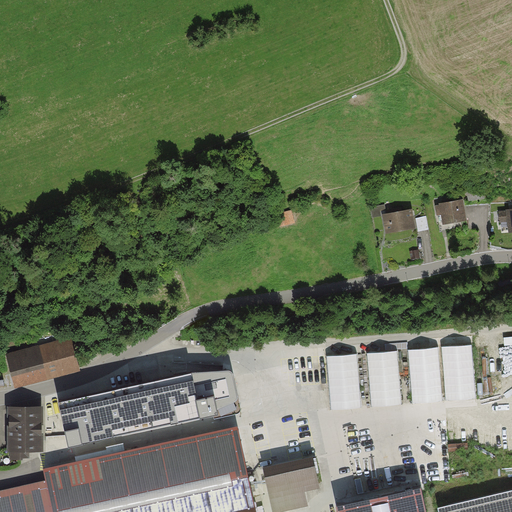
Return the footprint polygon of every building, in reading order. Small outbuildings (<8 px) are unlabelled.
[(484,190),(476,191),(477,199),(485,198),(484,190)] [(465,219),(462,201),(437,206),(438,215),(443,214),(445,222),(465,219)] [(379,206),(372,208),(373,216),(381,215),(379,206)] [(296,221),(293,209),(279,213),(283,225),(296,221)] [(414,228),(411,210),(384,215),(388,232),(414,228)] [(511,230),(511,211),(500,212),(500,222),(511,221),(511,230)] [(428,216),(417,217),(418,231),(429,230),(428,216)] [(419,258),(418,250),(410,252),(412,259),(419,258)] [(15,382),(77,366),(71,344),(9,360),(15,382)] [(472,346),(442,348),(447,402),(476,399),(472,346)] [(439,349),(409,351),(413,404),(443,402),(439,349)] [(398,352),(368,354),(372,407),(402,405),(398,352)] [(357,355),(328,357),(332,410),(362,408),(357,355)] [(229,376),(187,372),(58,400),(69,445),(219,412),(217,404),(233,395),(229,376)] [(41,449),(41,408),(11,408),(11,449),(12,449),(12,458),(21,458),(21,449),(41,449)] [(255,511),(238,424),(44,466),(49,488),(0,498),(0,511),(255,511)] [(346,463),(359,462),(358,453),(345,453),(346,463)] [(313,454),(263,464),(273,511),(308,503),(306,488),(320,485),(313,454)] [(421,465),(422,485),(453,483),(452,463),(421,465)] [(424,511),(419,486),(353,501),(334,505),(335,511),(424,511)] [(511,511),(511,488),(438,507),(438,511),(511,511)]
